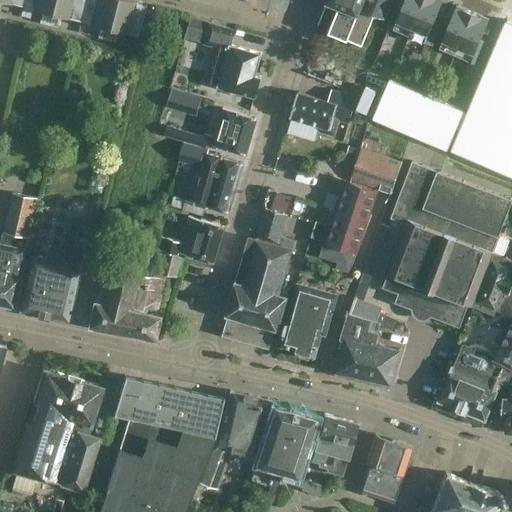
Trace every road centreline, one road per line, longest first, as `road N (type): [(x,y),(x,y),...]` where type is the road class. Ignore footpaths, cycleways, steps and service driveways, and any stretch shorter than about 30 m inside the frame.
road 1 (residential): [(198,360),(295,34)]
road 2 (residential): [(198,360),(352,394),(511,451)]
road 3 (residential): [(0,320),(198,360)]
road 4 (residential): [(165,0),(295,34)]
